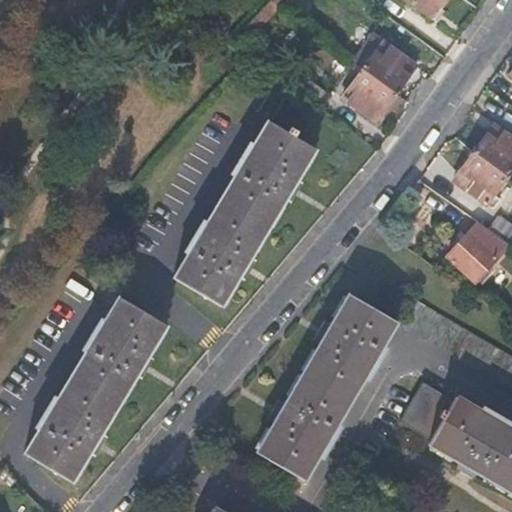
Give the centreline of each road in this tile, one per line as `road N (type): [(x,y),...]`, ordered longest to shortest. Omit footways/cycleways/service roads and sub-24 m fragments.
road 1 (residential): [(159,451),(511,2)]
road 2 (unknown): [(251,125),(145,263),(141,279),(150,299),(235,361)]
road 3 (residential): [(301,511),(386,375)]
road 4 (unknown): [(71,310),(0,439)]
